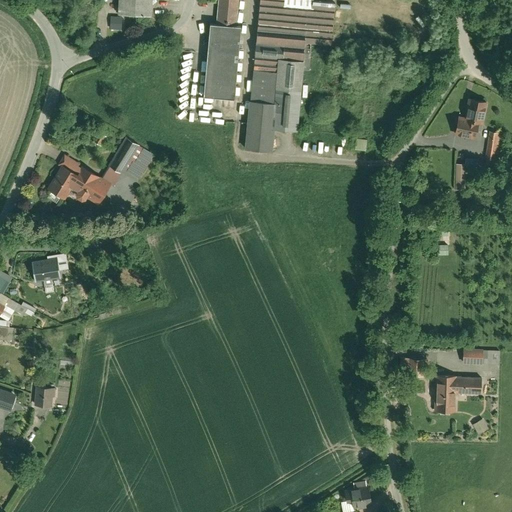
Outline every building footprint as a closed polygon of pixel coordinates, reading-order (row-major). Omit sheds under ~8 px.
[(152,0),(119,0),(118,15),(151,17),(152,0)] [(215,0),(214,25),(235,27),(237,0),(215,0)] [(258,0),(246,149),(272,151),(273,130),(299,132),(306,45),(333,48),(337,4),(313,2),(313,0),(258,0)] [(204,97),(236,99),(242,27),(235,27),(214,25),(210,25),(204,97)] [(491,96),(472,92),(468,111),(485,114),(487,115),(491,96)] [(460,118),(458,128),(481,132),(485,114),(468,111),(461,109),(461,112),(458,112),(457,117),(460,118)] [(498,125),(491,124),(488,150),(499,152),(503,126),(498,125)] [(110,130),(102,125),(96,135),(105,140),(110,130)] [(144,139),(130,130),(112,159),(126,168),(129,164),(143,141),(144,139)] [(367,140),(356,139),(355,150),(366,151),(367,140)] [(149,145),(143,141),(129,164),(135,168),(149,145)] [(149,145),(135,168),(143,173),(158,148),(150,143),(149,145)] [(103,169),(68,148),(62,158),(65,160),(51,182),(68,192),(75,181),(82,185),(79,190),(90,196),(93,191),(104,198),(116,178),(102,170),(103,169)] [(482,153),(470,152),(469,158),(469,163),(481,164),(482,153)] [(469,163),(469,158),(459,157),(458,184),(468,184),(469,163)] [(59,202),(62,196),(53,192),(50,197),(59,202)] [(57,258),(32,262),(35,280),(44,279),(45,284),(55,282),(54,277),(60,276),(57,258)] [(0,271),(0,289),(5,292),(12,278),(0,271)] [(15,293),(11,300),(18,304),(26,309),(33,298),(24,293),(21,297),(15,293)] [(8,300),(0,294),(0,307),(3,309),(8,300)] [(35,297),(33,301),(39,305),(42,301),(35,297)] [(9,299),(8,300),(3,309),(11,314),(18,304),(11,300),(9,299)] [(14,315),(0,313),(0,330),(12,332),(14,315)] [(488,343),(467,342),(466,357),(488,358),(488,344),(488,343)] [(505,344),(488,344),(488,358),(504,358),(505,344)] [(402,357),(402,374),(427,374),(427,357),(402,357)] [(463,378),(463,384),(488,384),(489,373),(463,373),(463,378)] [(463,378),(443,377),(442,408),(463,408),(463,384),(463,378)] [(58,381),(39,379),(37,398),(56,401),(58,381)] [(23,388),(0,380),(0,397),(17,403),(23,388)] [(485,405),(473,412),(483,429),(495,422),(485,405)] [(358,482),(349,484),(350,494),(351,496),(358,495),(362,495),(363,501),(373,499),(373,493),(377,492),(375,479),(371,480),(370,474),(357,476),(358,482)] [(359,504),(358,495),(351,496),(350,494),(346,495),(347,506),(359,504)]
